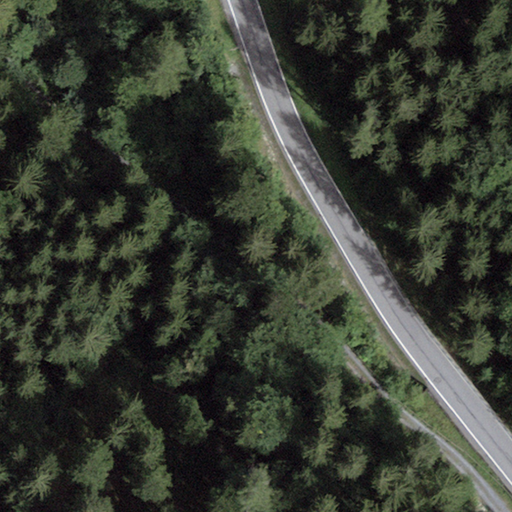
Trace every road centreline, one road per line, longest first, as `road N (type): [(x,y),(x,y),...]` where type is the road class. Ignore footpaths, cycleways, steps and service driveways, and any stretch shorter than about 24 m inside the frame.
road 1 (track): [(501,511),(455,455),(391,406),(277,284),(21,82),(0,53)]
road 2 (tertiary): [(244,0),(285,120),(316,182),(420,353),(511,466)]
